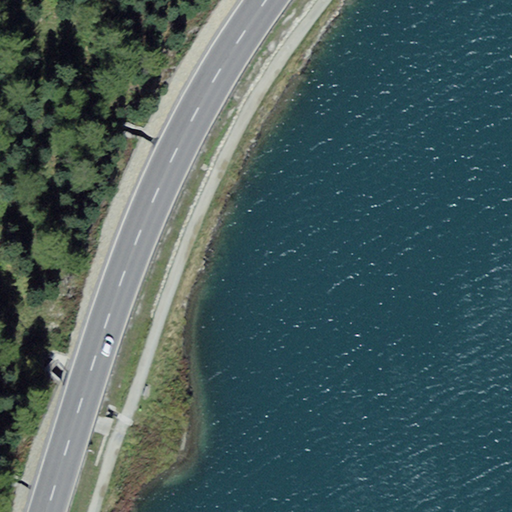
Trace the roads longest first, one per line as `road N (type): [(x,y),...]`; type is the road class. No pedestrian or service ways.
road 1 (track): [(92,511),(235,135),(323,0)]
road 2 (primary): [(46,511),(97,349),(184,125),(266,0)]
